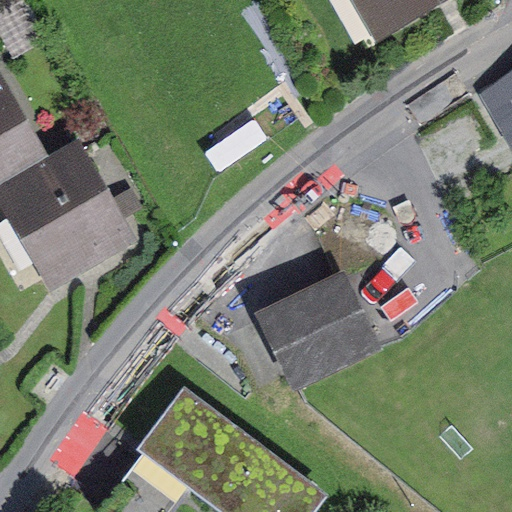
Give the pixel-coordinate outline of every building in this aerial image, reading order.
[(356,0),(385,50),(472,0),(356,0)] [(0,201),(56,169),(2,77),(0,78),(0,201)] [(511,89),(486,104),(511,148),(511,89)] [(142,245),(81,151),(56,169),(0,202),(0,230),(47,305),(142,245)] [(353,276),(261,316),(299,401),(391,361),(353,276)] [(182,410),(141,474),(199,511),(335,511),(337,509),(182,410)]
